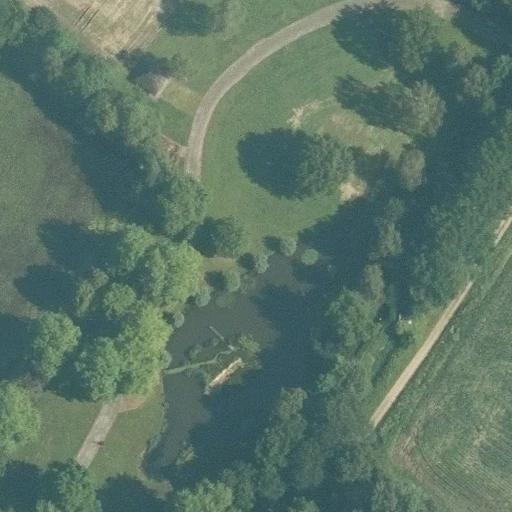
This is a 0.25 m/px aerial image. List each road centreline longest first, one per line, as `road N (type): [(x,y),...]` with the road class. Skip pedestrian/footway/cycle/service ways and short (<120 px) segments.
road 1 (unknown): [(47,511),(122,381),(142,295),(172,276),(185,255),(198,135),(215,96),(252,57),(300,29),(368,6),(455,13),(511,42)]
road 2 (unclassified): [(511,207),(318,511)]
